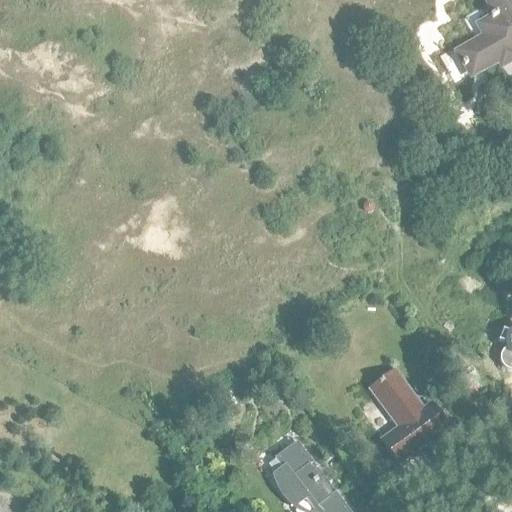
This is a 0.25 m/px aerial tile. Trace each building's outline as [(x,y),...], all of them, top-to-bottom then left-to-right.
[(471,78),(511,54),(511,0),(484,0),(494,17),(478,26),(484,37),(456,53),(471,78)] [(374,209),(374,208),(374,207),(374,206),(373,205),(372,204),(372,203),(371,202),(370,202),(369,202),(368,202),(366,202),(365,202),(364,202),(363,203),(363,204),(362,205),(361,206),(361,207),(361,208),(361,209),(361,210),(362,211),(363,212),(363,213),(364,214),(365,214),(366,214),(368,215),(369,214),(370,214),(371,214),(372,213),(372,212),(373,211),(374,210),(374,209)] [(511,331),(511,332),(508,334),(506,337),(505,340),(504,343),(504,346),(505,349),(505,350),(504,351),(502,353),(501,355),(500,359),(500,362),(500,365),(501,367),(503,369),(505,371),(507,372),(510,372),(511,372),(511,331)] [(381,442),(399,466),(448,430),(430,405),(422,411),(394,372),(369,390),(398,429),(381,442)] [(304,499),(313,511),(348,511),(296,443),(274,460),(283,472),(273,479),(294,507),(304,499)]
